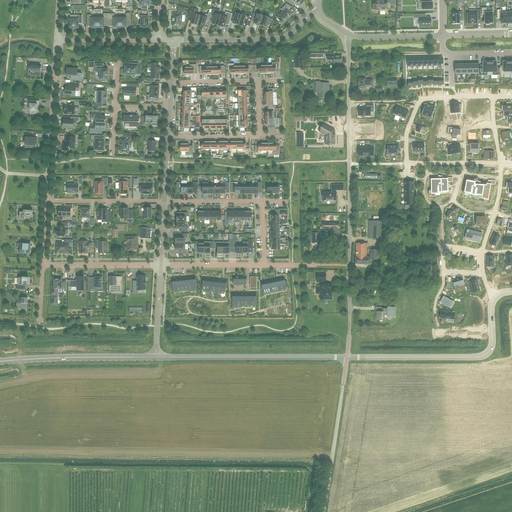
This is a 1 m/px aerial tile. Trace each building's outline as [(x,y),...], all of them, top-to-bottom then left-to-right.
[(99,0),(105,0),(105,8),(109,8),(109,0),(99,0)] [(149,3),(149,0),(139,0),(140,4),(140,6),(141,6),(141,9),(148,9),(148,5),(149,5),(149,3)] [(432,4),(432,2),(429,2),(428,0),(416,0),(417,3),(418,3),(418,10),(421,10),(432,10),(432,8),(433,8),(433,4),(432,4)] [(384,11),(387,11),(388,2),(376,1),(376,3),(373,2),(373,10),(379,10),(379,11),(384,12),(384,11)] [(292,7),(286,4),(281,9),(283,11),(277,18),(280,21),(279,22),(281,24),(282,23),(283,24),(292,14),(289,10),(292,7)] [(178,10),(177,14),(173,13),(172,26),(181,26),(182,14),(181,14),(182,11),(183,12),(184,9),(178,6),(177,10),(178,10)] [(191,23),(197,25),(201,14),(197,13),(198,10),(192,8),(190,15),(193,16),(191,23)] [(212,23),(218,25),(222,14),(221,14),(221,16),(218,15),(219,10),(213,8),(211,14),(211,15),(214,16),(212,23)] [(486,8),(481,8),(482,15),(485,15),(485,23),(486,23),(486,24),(489,24),(489,23),(490,23),(493,23),(492,11),(487,11),(486,8)] [(239,25),(242,15),(238,14),(239,11),(234,9),(232,14),(231,16),(234,17),(233,23),(239,25)] [(147,11),(138,10),(138,14),(143,14),(143,16),(141,16),(141,27),(143,27),(143,28),(147,28),(147,27),(148,27),(148,17),(146,17),(147,11)] [(467,14),(468,24),(477,24),(477,18),(480,18),(480,11),(477,11),(477,10),(474,10),(475,14),(467,14)] [(507,23),(507,11),(501,11),(501,10),(497,10),(497,19),(500,19),(501,23),(502,23),(502,24),(506,24),(506,23),(507,23)] [(222,14),(218,25),(224,27),(227,20),(230,21),(232,14),(226,12),(225,15),(222,14)] [(463,20),(463,12),(456,12),(456,14),(452,14),(452,17),(451,17),(451,21),(452,21),(453,24),(452,24),(460,24),(459,24),(459,23),(459,20),(463,20)] [(126,18),(120,18),(120,28),(126,28),(126,26),(130,26),(130,13),(126,13),(126,18)] [(209,21),(211,15),(211,14),(208,13),(207,15),(205,14),(205,15),(201,14),(197,25),(204,27),(206,20),(209,21)] [(242,15),(239,25),(246,27),(247,21),(250,22),(251,20),(253,15),(247,13),(246,16),(242,15)] [(260,25),(261,25),(264,16),(253,13),(253,15),(251,20),(255,21),(254,23),(256,24),(256,25),(259,26),(260,25)] [(97,18),(97,28),(104,28),(104,26),(109,26),(109,14),(103,14),(103,18),(97,18)] [(114,28),(120,28),(120,18),(114,18),(114,14),(109,14),(109,26),(114,26),(114,28)] [(431,25),(431,18),(426,18),(425,14),(414,14),(414,18),(420,18),(420,26),(431,25)] [(78,28),(78,24),(82,24),(82,15),(70,15),(70,19),(69,19),(69,28),(78,28)] [(97,28),(97,18),(91,18),(91,15),(87,15),(87,26),(91,26),(91,28),(97,28)] [(264,16),(261,25),(266,27),(267,24),(268,24),(271,25),(272,19),(264,16)] [(328,60),(334,60),(334,63),(341,63),(341,56),(334,56),(334,54),(328,54),(328,60)] [(295,68),(303,68),(303,56),(295,56),(295,62),(292,62),(292,68),(295,68)] [(503,67),(500,67),(500,75),(504,75),(504,73),(510,73),(510,61),(509,61),(509,60),(504,60),(504,61),(503,61),(503,66),(503,67)] [(483,67),(480,67),(480,76),(490,75),(490,61),(485,61),(485,62),(483,62),(483,65),(483,67)] [(494,61),(490,61),(490,75),(500,75),(500,67),(496,67),(496,64),(496,62),(494,62),(494,61)] [(272,66),(267,66),(267,73),(276,73),(276,72),(279,71),(279,62),(272,62),(272,66)] [(136,71),(141,71),(141,64),(134,63),(134,67),(125,66),(125,67),(124,67),(124,71),(125,71),(125,74),(136,74),(136,71)] [(146,81),(154,82),(154,78),(159,79),(159,72),(160,72),(160,67),(158,67),(158,63),(152,63),(152,64),(147,64),(147,68),(152,68),(151,78),(146,78),(146,81)] [(240,74),(240,67),(234,67),(234,63),(227,63),(227,73),(231,73),(231,74),(240,74)] [(103,64),(96,64),(95,72),(100,72),(100,80),(102,80),(102,81),(106,82),(107,80),(108,80),(108,76),(108,74),(108,70),(102,70),(102,68),(103,68),(103,64)] [(184,75),(194,75),(194,74),(197,74),(197,64),(190,65),(190,68),(184,68),(184,70),(183,70),(183,74),(184,74),(184,75)] [(240,67),(240,74),(249,73),(249,72),(252,72),(252,65),(248,65),(248,67),(240,67)] [(267,73),(267,66),(258,67),(258,65),(254,65),(254,72),(258,72),(258,73),(267,73)] [(31,70),(31,76),(40,76),(41,71),(41,67),(29,66),(29,70),(31,70)] [(203,75),(212,74),(212,68),(203,68),(203,66),(199,66),(199,73),(203,73),(203,75)] [(212,68),(212,74),(221,74),(221,73),(224,73),(224,66),(220,66),(221,67),(212,68)] [(72,80),(82,80),(82,74),(77,73),(78,68),(73,67),(73,69),(67,68),(67,71),(66,71),(65,75),(73,75),(72,80)] [(365,79),(358,79),(358,88),(365,88),(365,87),(373,87),(373,80),(365,80),(365,79)] [(397,79),(386,80),(386,87),(397,88),(397,79)] [(320,82),(316,82),(316,93),(319,93),(319,100),(328,100),(328,91),(329,91),(329,83),(320,84),(320,82)] [(66,88),(65,94),(71,95),(70,96),(75,96),(75,91),(79,91),(79,85),(72,84),(72,88),(66,88)] [(135,96),(136,88),(138,88),(139,84),(132,84),(132,87),(124,87),(124,96),(135,96)] [(147,97),(147,100),(153,101),(153,98),(158,98),(158,94),(158,91),(159,91),(159,86),(151,86),(150,97),(147,97)] [(97,97),(107,98),(107,92),(101,91),(101,88),(95,88),(95,91),(98,91),(97,97)] [(264,93),(264,99),(273,99),(273,92),(274,92),(274,88),(267,89),(267,92),(264,93)] [(106,104),(107,98),(97,97),(97,103),(94,103),(94,106),(100,106),(100,103),(106,104)] [(273,99),(264,99),(265,105),(268,105),(268,109),(275,108),(275,105),(273,105),(273,99)] [(29,113),(37,114),(37,105),(39,105),(39,101),(28,100),(28,107),(30,107),(29,113)] [(458,103),(451,104),(451,113),(459,112),(459,111),(461,111),(462,104),(458,105),(458,103)] [(64,107),(64,114),(75,114),(75,107),(74,107),(74,104),(68,104),(68,105),(68,107),(64,107)] [(422,115),(421,117),(426,119),(426,117),(430,118),(431,118),(434,110),(431,109),(432,106),(427,104),(426,108),(424,107),(421,115),(422,115)] [(365,107),(358,107),(358,115),(370,116),(370,112),(373,112),(373,105),(365,105),(365,107)] [(396,106),(393,114),(405,119),(408,111),(396,106)] [(265,112),(265,119),(274,118),(275,118),(276,118),(276,112),(275,112),(275,108),(268,109),(268,112),(265,112)] [(93,122),(105,123),(105,117),(98,116),(98,113),(91,112),(91,119),(94,119),(93,122)] [(130,116),(124,116),(124,122),(125,122),(125,127),(138,127),(138,116),(132,116),(130,116)] [(157,116),(149,116),(149,117),(146,116),(142,116),(141,125),(157,126),(157,116)] [(64,121),(63,128),(73,128),(73,124),(77,124),(77,121),(79,122),(79,117),(71,117),(71,121),(64,121)] [(274,118),(265,119),(265,125),(268,125),(268,128),(276,128),(275,118),(274,118)] [(105,130),(105,123),(93,122),(93,125),(90,125),(90,132),(97,133),(97,129),(105,130)] [(322,127),(319,132),(325,135),(325,144),(334,144),(334,130),(325,124),(323,128),(322,127)] [(374,125),(359,125),(359,134),(374,134),(374,125)] [(418,125),(416,132),(424,134),(427,128),(418,125)] [(460,136),(461,130),(454,129),(453,129),(453,128),(448,127),(446,134),(451,135),(451,137),(456,138),(457,135),(460,136)] [(29,146),(36,146),(36,144),(37,144),(37,138),(31,138),(31,134),(24,134),(24,138),(25,138),(25,146),(26,146),(26,147),(29,147),(29,146)] [(104,151),(104,139),(99,139),(99,136),(93,135),(93,138),(95,138),(95,142),(94,142),(94,146),(95,146),(95,150),(98,150),(98,151),(99,152),(101,152),(102,151),(104,151)] [(124,140),(121,139),(121,151),(123,151),(123,152),(126,152),(126,151),(129,151),(129,145),(131,145),(131,140),(133,140),(133,136),(124,136),(124,140)] [(74,148),(75,137),(65,137),(65,141),(66,141),(66,143),(63,143),(63,147),(62,147),(62,150),(69,150),(69,148),(74,148)] [(155,152),(156,141),(150,141),(151,137),(145,137),(145,140),(145,142),(149,143),(148,151),(148,152),(155,152)] [(385,143),(385,152),(397,152),(397,143),(385,143)] [(448,145),(446,145),(448,153),(459,151),(458,143),(453,144),(453,143),(447,143),(448,145)] [(469,143),(469,151),(479,151),(479,143),(469,143)] [(267,151),(267,144),(258,144),(258,145),(255,145),(255,152),(258,152),(258,151),(267,151)] [(276,144),(267,144),(267,151),(272,151),(272,155),(280,155),(280,145),(276,145),(276,144)] [(189,145),(180,145),(180,146),(179,146),(179,150),(180,150),(180,151),(185,151),(185,155),(193,155),(193,146),(189,146),(189,145)] [(359,147),(359,156),(364,156),(364,157),(368,157),(368,156),(370,156),(370,151),(374,151),(374,147),(359,147)] [(448,178),(431,178),(431,194),(435,194),(435,195),(440,195),(440,193),(448,193),(448,182),(453,183),(453,178),(448,177),(448,178)] [(95,194),(103,194),(103,184),(107,184),(107,178),(103,178),(103,180),(99,180),(99,182),(95,182),(95,188),(94,188),(94,192),(95,192),(95,194)] [(464,192),(464,194),(472,196),(471,197),(475,197),(475,196),(480,197),(480,198),(488,199),(491,184),(486,183),(486,185),(475,182),(474,181),(474,180),(466,178),(465,188),(464,188),(463,191),(464,192)] [(122,195),(125,195),(125,194),(127,194),(127,186),(131,186),(131,179),(127,179),(127,182),(119,182),(119,194),(122,194),(122,195)] [(67,184),(67,192),(68,192),(68,193),(71,193),(71,192),(78,192),(78,181),(74,181),(74,184),(67,184)] [(187,194),(187,185),(187,184),(181,184),(181,182),(177,182),(177,190),(181,190),(181,194),(187,194)] [(187,185),(187,194),(193,194),(193,188),(198,189),(198,182),(193,182),(193,185),(187,185)] [(220,185),(220,194),(225,194),(225,193),(229,193),(229,182),(225,182),(225,185),(220,185)] [(240,194),(240,185),(235,185),(235,182),(231,182),(231,193),(235,193),(235,194),(240,194)] [(258,185),(252,185),(252,194),(258,194),(258,193),(261,193),(261,182),(258,182),(258,185)] [(140,186),(140,194),(152,194),(152,192),(153,192),(153,188),(152,188),(152,186),(140,186)] [(336,192),(323,192),(323,201),(336,201),(336,192)] [(72,208),(72,205),(66,205),(66,208),(59,208),(58,216),(70,217),(70,208),(72,208)] [(144,208),(144,218),(151,218),(151,208),(147,208),(147,205),(141,205),(141,208),(144,208)] [(447,214),(445,215),(449,218),(451,216),(452,217),(454,214),(456,212),(457,212),(458,210),(453,207),(451,209),(452,209),(450,211),(449,210),(447,213),(447,214)] [(89,209),(87,209),(87,208),(83,208),(83,209),(81,209),(81,217),(89,217),(89,209)] [(128,208),(121,208),(121,218),(133,218),(133,210),(128,210),(128,208)] [(107,209),(97,209),(97,220),(106,220),(106,222),(111,222),(111,214),(107,214),(107,209)] [(32,212),(32,211),(31,211),(23,210),(23,212),(18,212),(18,211),(18,216),(20,216),(20,219),(25,219),(25,217),(32,217),(33,212),(32,212)] [(229,215),(225,215),(225,225),(229,225),(229,223),(234,223),(234,211),(229,211),(229,215)] [(176,222),(185,222),(186,222),(186,216),(188,216),(188,212),(181,212),(181,216),(176,216),(176,222)] [(382,221),(369,220),(368,238),(382,239),(382,221)] [(68,223),(61,222),(61,226),(58,226),(57,229),(56,229),(56,234),(57,234),(57,236),(64,237),(64,234),(65,234),(66,229),(64,229),(65,226),(68,227),(68,223)] [(185,222),(176,222),(176,228),(181,228),(181,232),(187,232),(187,226),(185,226),(185,222)] [(327,230),(329,230),(329,241),(340,241),(340,228),(341,228),(341,223),(322,223),(322,229),(327,229),(327,230)] [(466,229),(465,233),(469,234),(468,238),(480,241),(482,233),(466,229)] [(491,239),(489,244),(495,246),(497,241),(498,241),(499,236),(498,236),(498,234),(494,233),(492,239),(491,239)] [(175,237),(175,244),(185,244),(185,237),(188,237),(188,234),(181,234),(181,237),(175,237)] [(127,250),(138,250),(138,236),(126,236),(126,242),(127,242),(127,250)] [(511,239),(504,238),(503,246),(511,247),(511,242),(511,241),(511,239)] [(57,243),(56,252),(68,253),(69,243),(72,244),(72,240),(66,240),(66,243),(57,243)] [(99,240),(96,240),(96,246),(99,246),(99,253),(107,253),(107,242),(99,242),(99,240)] [(229,242),(223,242),(223,253),(229,253),(229,248),(233,248),(233,240),(229,240),(229,242)] [(233,240),(233,248),(236,248),(236,253),(242,253),(242,245),(237,245),(237,240),(233,240)] [(248,240),(248,245),(242,245),(242,253),(248,253),(248,248),(253,248),(253,240),(248,240)] [(88,243),(88,241),(80,241),(80,253),(87,253),(87,251),(88,250),(92,250),(92,243),(88,243)] [(29,250),(26,250),(27,242),(23,242),(23,243),(20,243),(17,243),(17,247),(20,248),(19,252),(19,253),(25,254),(25,253),(29,254),(29,250)] [(195,242),(195,250),(198,250),(198,253),(204,253),(204,242),(195,242)] [(204,253),(210,253),(210,248),(214,248),(214,242),(204,242),(204,253)] [(355,264),(370,264),(371,260),(378,260),(378,250),(370,249),(370,257),(367,257),(367,243),(356,243),(356,257),(355,264)] [(185,244),(175,244),(175,250),(180,250),(180,253),(186,253),(186,250),(185,250),(185,244)] [(320,294),(320,299),(324,299),(324,302),(325,303),(327,303),(328,302),(328,299),(331,299),(331,284),(324,284),(324,282),(326,282),(326,274),(317,274),(317,282),(321,282),(321,284),(320,284),(320,288),(316,288),(316,294),(320,294)] [(93,277),(87,278),(87,291),(102,291),(102,284),(101,284),(101,276),(93,276),(93,277)] [(133,281),(133,293),(138,293),(138,289),(144,289),(144,284),(146,284),(146,281),(144,281),(144,276),(137,276),(137,281),(133,281)] [(28,285),(29,278),(26,278),(26,277),(22,277),(22,278),(18,278),(18,284),(16,284),(16,289),(24,290),(24,285),(28,285)] [(84,277),(77,277),(77,281),(71,281),(71,287),(77,287),(77,290),(84,290),(84,277)] [(122,290),(122,277),(117,277),(112,277),(112,281),(109,281),(109,293),(111,293),(111,289),(122,290)] [(187,277),(180,278),(181,290),(188,289),(188,291),(189,291),(187,277)] [(195,277),(187,277),(189,291),(192,291),(192,288),(196,288),(195,277)] [(284,277),(276,279),(279,293),(283,292),(282,290),(286,289),(286,286),(288,286),(287,283),(285,283),(284,277)] [(180,278),(172,279),(173,284),(170,284),(171,287),(173,287),(173,290),(181,290),(180,278)] [(211,279),(203,278),(202,290),(206,290),(206,292),(210,293),(211,279)] [(218,280),(211,279),(210,293),(210,290),(217,291),(217,294),(218,280)] [(276,279),(269,281),(271,292),(278,290),(279,293),(276,279)] [(456,282),(454,283),(455,289),(464,287),(463,281),(460,281),(460,279),(455,280),(456,282)] [(54,280),(54,287),(52,287),(52,294),(53,294),(53,297),(52,297),(52,304),(57,304),(57,297),(55,297),(55,294),(57,294),(57,289),(58,289),(66,289),(66,281),(62,281),(62,280),(58,280),(56,280),(54,280)] [(226,280),(218,280),(217,294),(221,294),(221,292),(225,292),(226,280)] [(477,280),(468,282),(471,293),(479,290),(477,280)] [(269,281),(261,282),(264,294),(271,292),(269,281)] [(444,297),(441,302),(448,307),(452,301),(444,297)] [(26,308),(26,304),(27,304),(27,298),(22,298),(22,299),(18,298),(18,302),(17,302),(17,308),(22,308),(26,308)] [(376,320),(387,321),(387,315),(394,316),(395,308),(388,307),(387,309),(381,308),(381,311),(377,311),(376,320)] [(453,312),(441,311),(440,318),(441,318),(441,322),(446,323),(446,318),(452,319),(453,312)]
